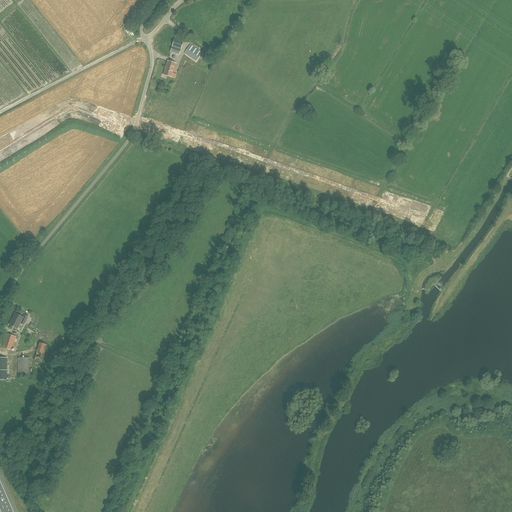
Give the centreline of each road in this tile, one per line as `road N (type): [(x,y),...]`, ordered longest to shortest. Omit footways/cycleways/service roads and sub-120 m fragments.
road 1 (unclassified): [(0,307),(134,128),(151,61),(144,37)]
road 2 (unclassified): [(0,112),(144,37)]
